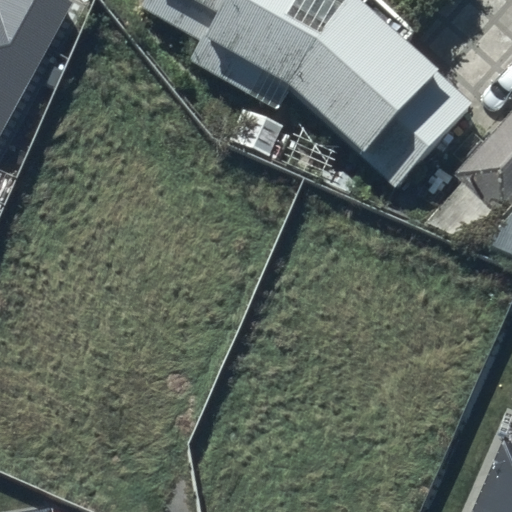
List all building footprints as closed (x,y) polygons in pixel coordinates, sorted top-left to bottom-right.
[(0,0),(0,142),(78,0),(0,0)] [(419,0),(152,0),(145,14),(436,180),(491,83),(419,0)] [(511,118),(455,188),(506,229),(511,222),(511,118)] [(511,239),(493,264),(511,271),(511,239)] [(511,511),(511,439),(501,435),(466,511),(511,511)]
